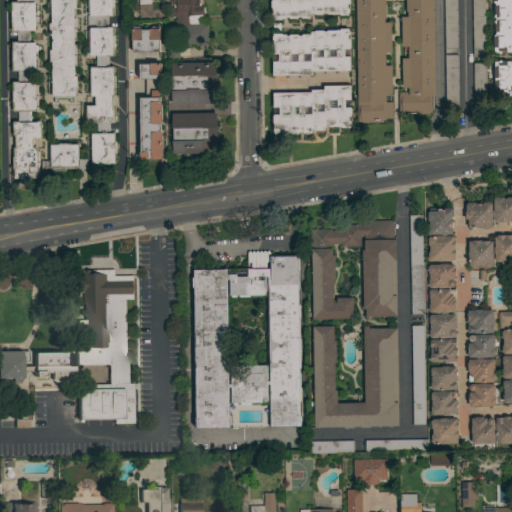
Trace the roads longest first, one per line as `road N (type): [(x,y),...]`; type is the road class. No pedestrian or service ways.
road 1 (residential): [(249,0),(251,194)]
road 2 (secondary): [(192,204),(4,237)]
